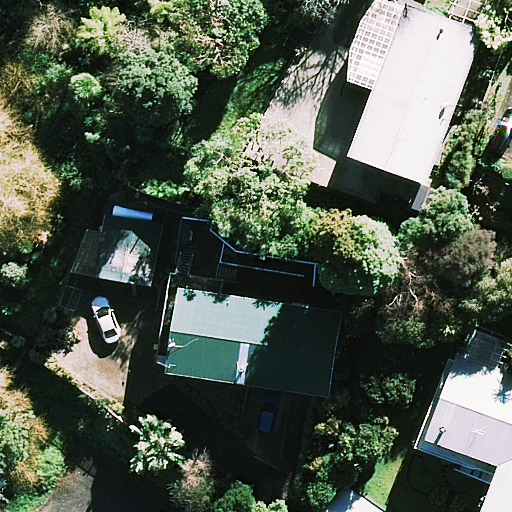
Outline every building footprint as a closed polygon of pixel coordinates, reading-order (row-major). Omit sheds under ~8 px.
[(427,186),(494,0),(446,0),(440,19),(386,0),(374,0),(347,78),(376,88),(350,159),(427,186)] [(102,215),(99,233),(85,231),(78,275),(151,287),(162,225),(102,215)] [(342,313),(178,290),(166,374),(330,397),(342,313)] [(511,511),(511,377),(453,356),(418,450),(496,479),(483,511),(511,511)] [(381,511),(341,484),(324,508),(329,511),(381,511)]
